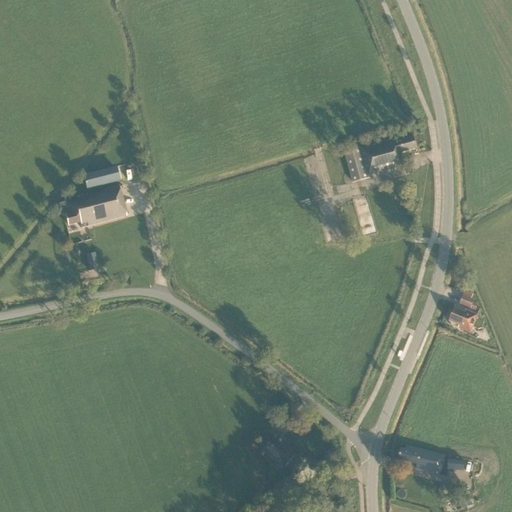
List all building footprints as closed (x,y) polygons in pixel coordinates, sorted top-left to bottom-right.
[(417,149),(413,137),(404,140),(404,138),(394,141),(393,139),(361,148),(370,178),(405,168),(401,153),(417,149)] [(344,152),(345,153),(353,183),(369,178),(360,147),(344,152)] [(86,190),(118,182),(114,168),(112,168),(98,172),(82,176),(86,190)] [(127,216),(119,186),(65,200),(68,214),(65,215),(68,226),(80,222),(81,228),(88,227),(88,226),(127,216)] [(89,272),(98,270),(95,253),(86,255),(89,272)] [(459,304),(475,310),(478,305),(473,303),(474,300),(471,299),(473,295),(464,291),(459,304)] [(466,311),(465,313),(455,309),(450,322),(459,326),(459,328),(471,333),(473,327),(478,329),(481,328),(483,322),(482,319),(477,317),(478,316),(466,311)] [(272,438),(267,434),(253,449),(262,457),(266,453),(268,455),(268,454),(285,468),(295,456),(278,442),(279,442),(273,437),(272,438)] [(416,470),(446,477),(448,470),(463,471),(464,461),(448,460),(448,461),(443,461),(445,455),(421,450),(406,446),(405,451),(401,449),(398,460),(417,465),(416,470)] [(288,489),(292,486),(287,481),(283,484),(288,489)] [(467,509),(473,507),(471,499),(465,501),(467,509)]
